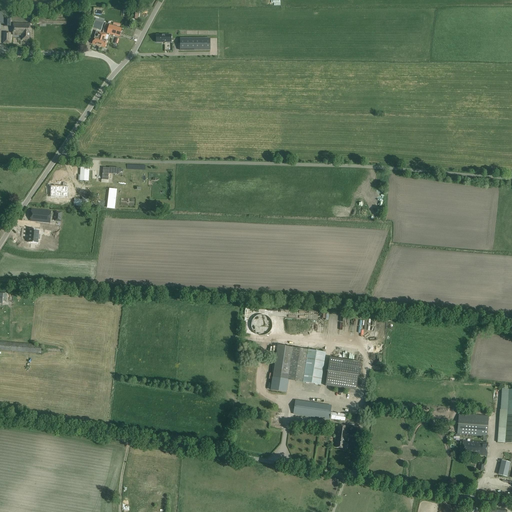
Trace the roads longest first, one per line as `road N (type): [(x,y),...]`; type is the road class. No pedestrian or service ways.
road 1 (unclassified): [(511,178),(58,154)]
road 2 (unclassified): [(345,476),(0,415)]
road 3 (unclassified): [(58,154),(161,0)]
road 4 (unclassified): [(345,476),(511,506)]
road 5 (unknown): [(285,464),(293,394),(354,400)]
